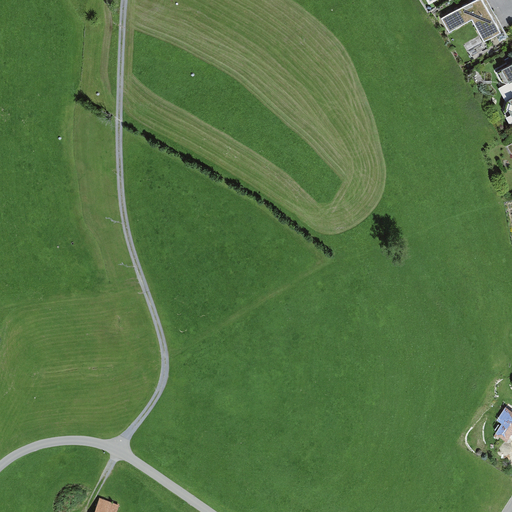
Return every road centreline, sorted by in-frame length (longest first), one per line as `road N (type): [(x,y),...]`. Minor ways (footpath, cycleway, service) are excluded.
road 1 (track): [(122,0),(121,217),(165,364),(158,392),(85,511)]
road 2 (residential): [(118,448),(61,440),(0,466)]
